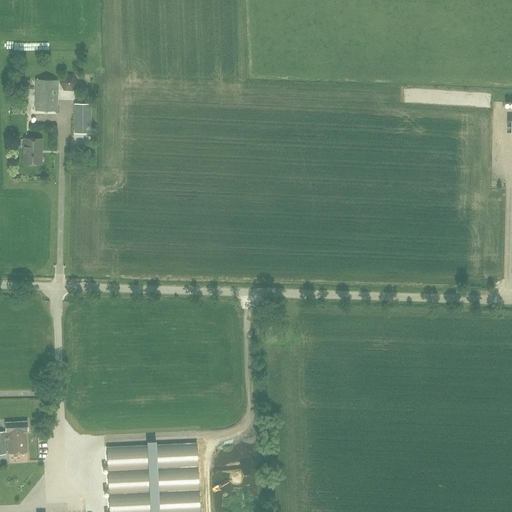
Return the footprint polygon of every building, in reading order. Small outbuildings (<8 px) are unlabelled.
[(59,82),(63,91),(73,91),(78,83),(74,74),(64,75),(59,82)] [(37,80),(36,110),(57,111),(58,81),(37,80)] [(74,104),(74,134),(91,134),(91,104),(74,104)] [(41,139),(24,139),(23,164),(39,164),(40,150),(41,150),(41,139)] [(276,340),(276,322),(265,322),(265,340),(276,340)] [(28,432),(27,421),(5,422),(6,432),(0,431),(0,454),(5,454),(4,440),(8,440),(9,454),(27,453),(26,432),(28,432)] [(147,447),(107,449),(109,511),(199,511),(196,445),(156,447),(155,442),(147,443),(147,447)]
